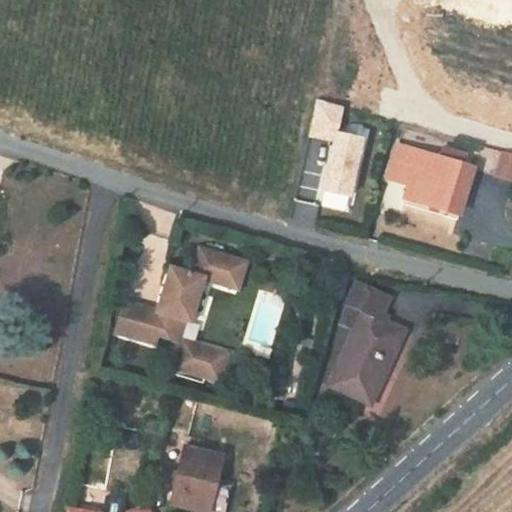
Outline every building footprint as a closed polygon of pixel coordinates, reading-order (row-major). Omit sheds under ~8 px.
[(325,127),(328,113),(312,109),(309,123),(325,127)] [(328,113),(325,127),(334,129),(338,116),(328,113)] [(397,197),(411,201),(438,210),(439,210),(436,215),(448,219),(464,166),(453,163),(457,154),(434,146),(431,156),(390,144),(380,177),(400,184),(397,197)] [(492,151),(486,174),(505,179),(511,156),(492,151)] [(310,228),(318,205),(299,199),(291,222),(310,228)] [(411,201),(418,210),(436,215),(439,210),(438,210),(411,201)] [(328,277),(333,254),(324,251),(318,275),(328,277)] [(134,318),(101,309),(93,339),(132,350),(134,341),(157,347),(163,326),(168,328),(180,285),(207,292),(215,264),(174,253),(167,281),(146,275),(134,318)] [(222,266),(215,264),(207,292),(215,294),(222,266)] [(312,379),(355,397),(386,325),(358,313),(366,293),(335,280),(327,300),(343,307),(312,379)] [(200,385),(207,359),(162,347),(154,373),(186,381),(200,385)] [(184,389),(186,381),(154,373),(152,381),(184,389)] [(134,433),(136,418),(125,417),(124,416),(121,431),(134,433)] [(164,511),(205,511),(215,469),(175,461),(164,511)]
